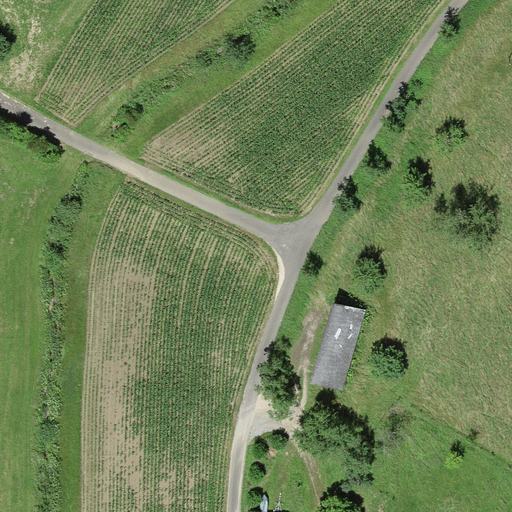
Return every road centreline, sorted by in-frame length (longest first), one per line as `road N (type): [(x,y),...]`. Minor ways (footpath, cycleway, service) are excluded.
road 1 (unclassified): [(235,511),(251,392),(301,243),(410,66),(461,0)]
road 2 (track): [(0,101),(301,243)]
